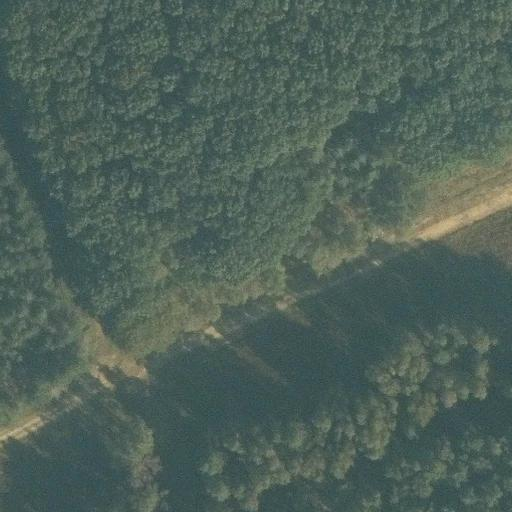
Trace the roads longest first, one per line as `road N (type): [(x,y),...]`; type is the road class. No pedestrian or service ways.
road 1 (track): [(125,363),(511,187)]
road 2 (track): [(0,62),(125,363)]
road 3 (track): [(125,363),(192,511)]
road 4 (track): [(0,429),(125,363)]
